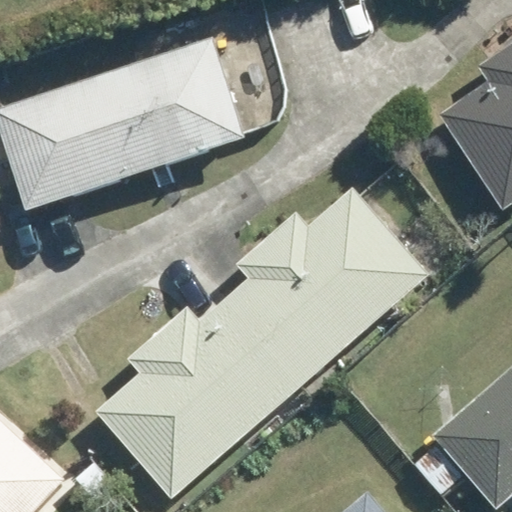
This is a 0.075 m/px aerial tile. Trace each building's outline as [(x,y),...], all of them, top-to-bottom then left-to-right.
[(223,44),(8,117),(41,213),(255,140),(223,44)] [(511,75),(499,85),(449,119),(511,211),(511,209),(511,75)] [(317,228),(235,299),(310,386),(436,276),(362,190),(317,228)] [(146,374),(103,414),(179,501),(310,386),(235,299),(209,321),(146,374)] [(511,377),(444,433),(503,506),(511,499),(511,377)] [(0,413),(0,511),(47,511),(74,484),(0,413)] [(419,465),(447,497),(469,478),(442,445),(419,465)] [(387,511),(374,497),(356,511),(387,511)]
